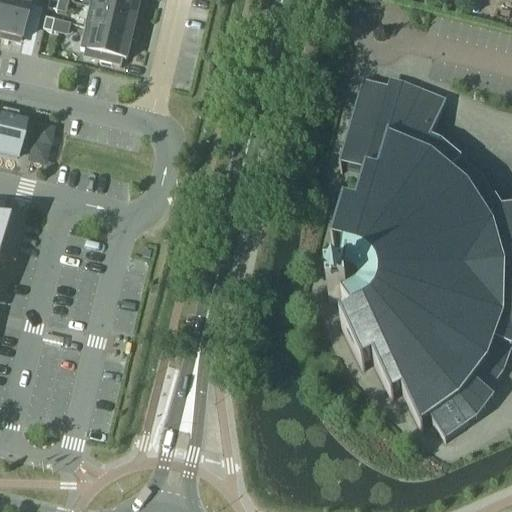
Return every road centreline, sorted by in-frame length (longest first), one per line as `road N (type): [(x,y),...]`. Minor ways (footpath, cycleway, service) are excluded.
road 1 (secondary): [(191,389),(282,0)]
road 2 (residential): [(0,187),(122,218),(147,214),(167,151),(160,133),(147,127)]
road 3 (residential): [(147,127),(0,91)]
road 4 (residential): [(176,0),(147,127)]
road 5 (secondary): [(191,389),(145,505)]
road 6 (secondary): [(185,511),(191,389)]
